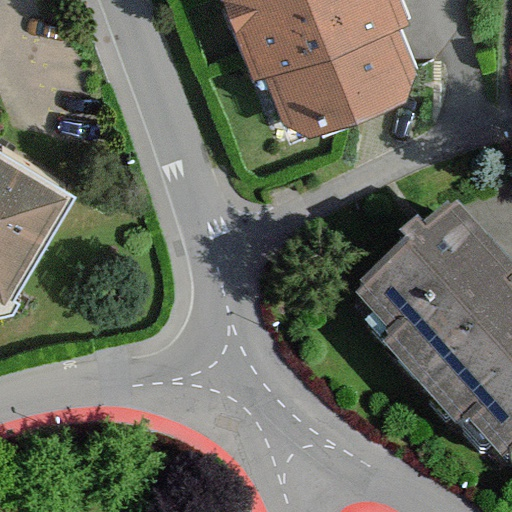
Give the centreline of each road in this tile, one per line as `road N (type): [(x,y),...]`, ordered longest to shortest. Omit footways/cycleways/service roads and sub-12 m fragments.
road 1 (residential): [(511,118),(275,216),(217,253)]
road 2 (residential): [(101,0),(217,253)]
road 3 (residential): [(268,378),(134,381),(0,406)]
road 4 (residential): [(468,511),(268,378)]
road 5 (residential): [(268,378),(301,511)]
road 6 (residential): [(217,253),(268,378)]
